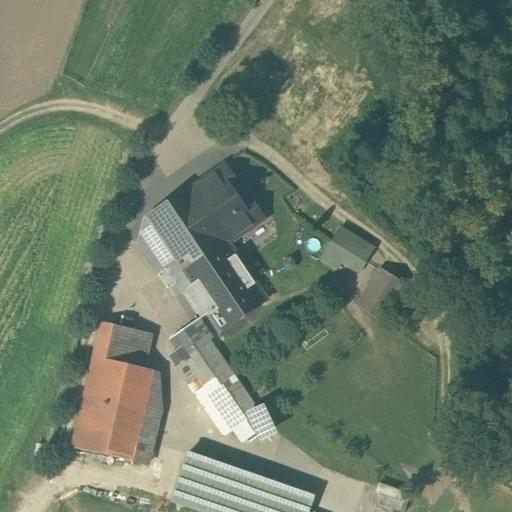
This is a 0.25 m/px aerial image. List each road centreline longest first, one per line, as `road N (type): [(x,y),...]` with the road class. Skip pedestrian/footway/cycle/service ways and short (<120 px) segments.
road 1 (track): [(511,472),(454,436),(446,415),(449,345),(401,251),(249,141),(174,132)]
road 2 (unknown): [(174,132),(101,254),(71,331),(28,501)]
road 3 (track): [(174,132),(70,104),(24,111),(0,128)]
road 4 (unclassified): [(252,0),(174,132)]
